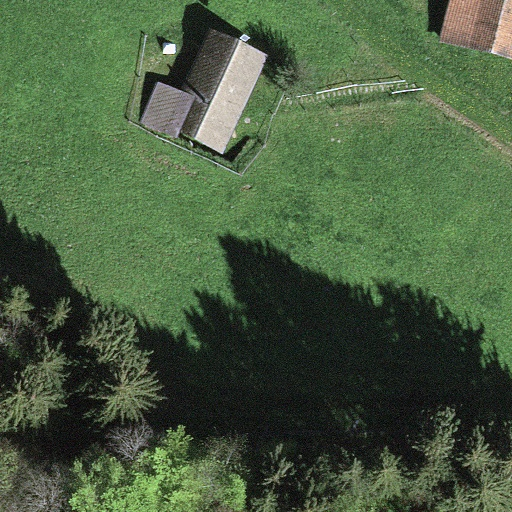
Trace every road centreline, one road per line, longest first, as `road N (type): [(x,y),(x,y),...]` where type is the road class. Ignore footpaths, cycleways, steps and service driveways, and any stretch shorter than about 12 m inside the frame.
road 1 (track): [(0,466),(102,441),(511,451)]
road 2 (track): [(511,137),(428,80),(335,0)]
